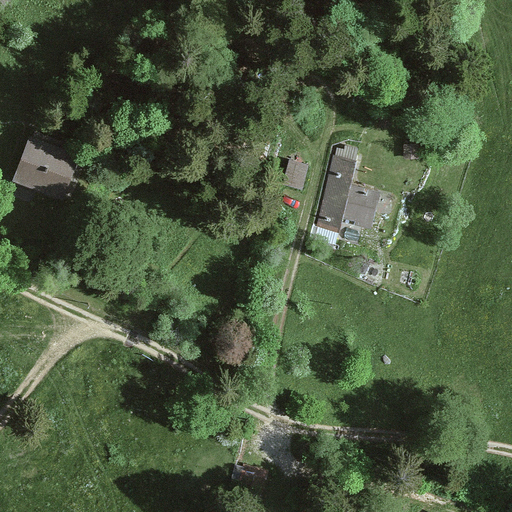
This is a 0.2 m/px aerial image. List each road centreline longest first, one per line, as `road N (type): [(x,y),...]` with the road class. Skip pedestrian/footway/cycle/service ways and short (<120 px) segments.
road 1 (track): [(511,453),(315,432),(273,419),(0,276)]
road 2 (track): [(89,320),(0,417)]
